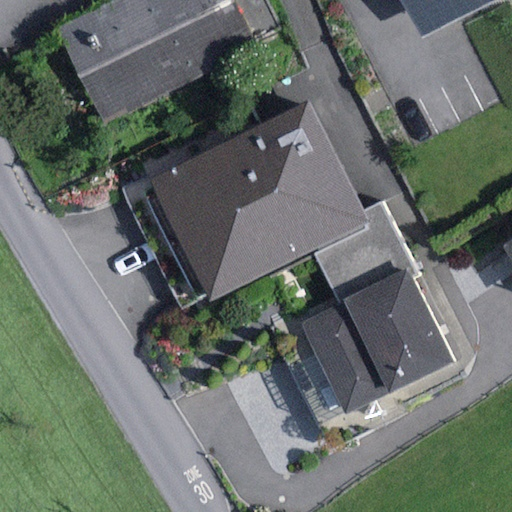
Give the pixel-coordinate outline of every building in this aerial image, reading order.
[(122,0),(63,28),(106,116),(256,43),(234,0),(122,0)] [(411,0),(430,34),(495,0),(411,0)] [(249,114),(137,169),(207,313),(319,258),(379,230),(318,104),(258,133),(249,114)] [(319,258),(343,308),(420,274),(396,221),(379,230),(319,258)] [(343,308),(311,323),(354,419),(464,370),(420,274),(343,308)]
